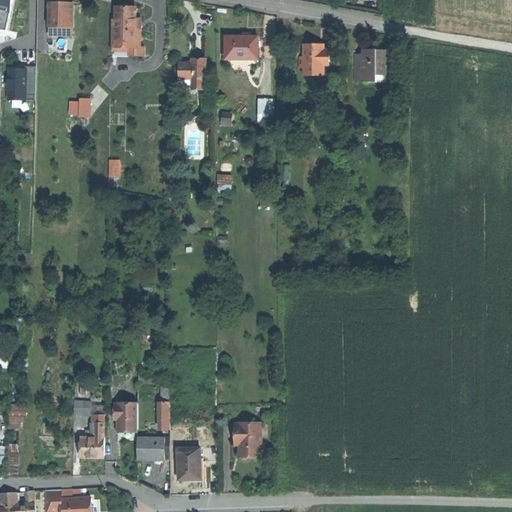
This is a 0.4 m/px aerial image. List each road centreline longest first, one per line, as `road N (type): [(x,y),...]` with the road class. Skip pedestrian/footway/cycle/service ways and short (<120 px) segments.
road 1 (residential): [(156,508),(115,483),(0,485)]
road 2 (residential): [(380,24),(246,0)]
road 3 (residential): [(156,508),(277,501)]
